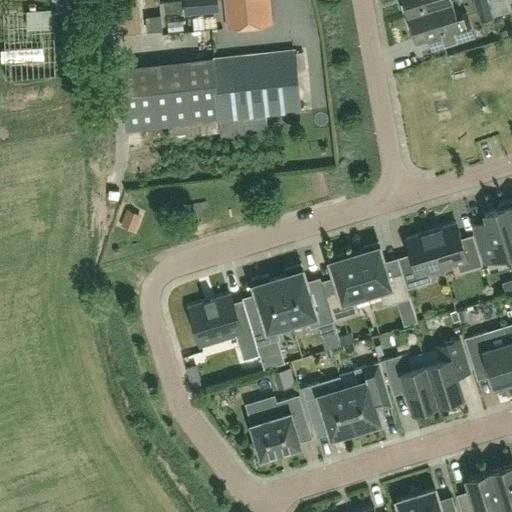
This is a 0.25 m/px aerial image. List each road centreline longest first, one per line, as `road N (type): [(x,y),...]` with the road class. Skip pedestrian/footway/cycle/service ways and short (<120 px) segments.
road 1 (residential): [(400,199),(173,267),(159,281),(154,301),(184,412),(254,503)]
road 2 (residential): [(254,503),(511,423)]
road 3 (residential): [(363,0),(400,199)]
road 4 (unknown): [(157,309),(7,383)]
road 5 (unknown): [(103,511),(13,394)]
